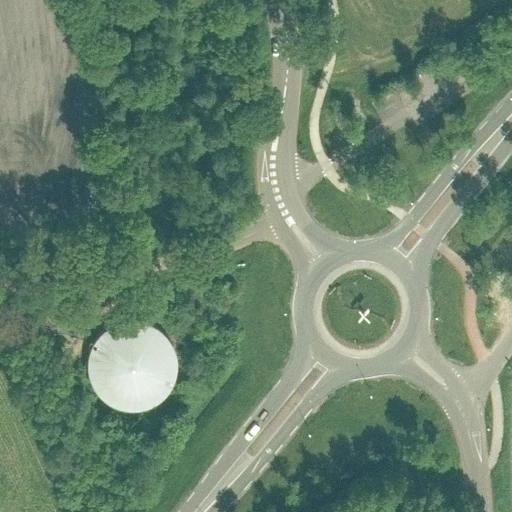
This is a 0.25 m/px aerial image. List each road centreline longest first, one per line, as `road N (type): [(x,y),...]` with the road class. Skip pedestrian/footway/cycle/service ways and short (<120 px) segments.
road 1 (unclassified): [(285,216),(209,251),(0,288)]
road 2 (primary): [(314,342),(187,511)]
road 3 (primary): [(207,511),(344,365)]
road 4 (primary): [(511,107),(377,253)]
road 5 (tertiary): [(272,183),(287,52),(277,0)]
road 6 (primary): [(410,277),(511,133)]
road 7 (track): [(18,286),(43,317),(74,322),(99,310),(105,272)]
